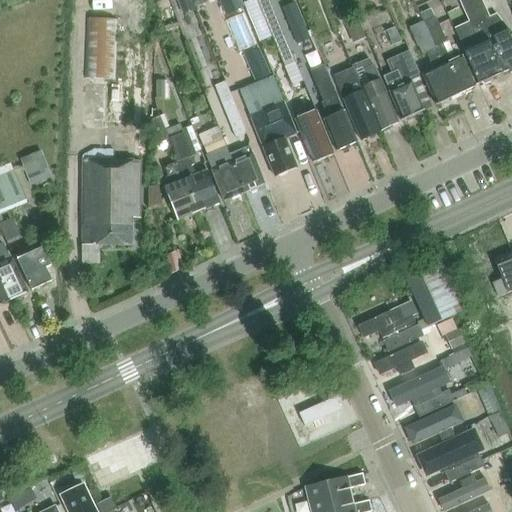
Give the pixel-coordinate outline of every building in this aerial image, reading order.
[(294,61),(269,0),(256,0),(284,65),(294,61)] [(295,3),(282,9),(298,45),(311,39),(295,3)] [(464,54),(478,84),(508,71),(509,74),(511,72),(511,37),(506,25),(498,13),(485,19),(483,16),(487,13),(484,6),(465,14),(479,47),(464,54)] [(431,10),(420,15),(423,23),(455,96),(475,87),(461,57),(451,61),(449,56),(453,54),(448,42),(446,43),(435,17),(434,18),(431,10)] [(242,48),(260,41),(247,11),(230,18),(242,48)] [(113,81),(113,72),(115,21),(86,19),(83,80),(113,81)] [(359,23),(346,28),(350,37),(363,32),(359,23)] [(423,23),(409,29),(418,50),(416,51),(427,74),(422,77),(435,105),(455,96),(423,23)] [(381,78),(401,122),(434,106),(408,51),(386,61),(392,73),(381,78)] [(370,59),(352,67),(353,69),(379,132),(399,123),(375,66),(373,67),(370,59)] [(264,61),(249,68),(255,82),(270,76),(264,61)] [(323,123),(336,152),(357,142),(322,66),(312,71),(324,102),(322,103),(329,120),(323,123)] [(353,69),(334,77),(360,141),(379,132),(353,69)] [(284,138),(298,133),(274,76),(235,93),(246,121),(250,119),(275,177),(297,168),(284,138)] [(156,81),(156,99),(164,99),(164,81),(156,81)] [(225,83),(215,87),(236,138),(246,134),(225,83)] [(334,155),(315,111),(295,120),(313,163),(334,155)] [(200,127),(197,118),(190,120),(193,130),(200,127)] [(179,126),(167,130),(171,139),(180,162),(201,210),(219,203),(205,171),(195,175),(192,166),(195,165),(182,135),(179,126)] [(200,144),(223,201),(244,193),(226,148),(214,153),(209,141),(200,144)] [(244,193),(244,192),(264,184),(251,153),(248,154),(246,149),(230,155),(227,148),(226,148),(244,193)] [(84,161),(82,265),(100,265),(100,245),(132,245),(132,219),(140,219),(141,162),(113,162),(113,150),(94,150),(84,156),(84,161)] [(31,186),(51,178),(43,158),(23,166),(31,186)] [(174,184),(164,188),(178,220),(201,210),(180,162),(179,163),(180,165),(168,170),(174,184)] [(0,213),(28,203),(12,163),(0,168),(0,213)] [(0,277),(11,301),(28,293),(12,259),(10,260),(3,244),(0,244),(0,277)] [(46,269),(52,266),(44,249),(17,261),(31,291),(51,282),(46,269)] [(168,254),(173,270),(188,266),(183,249),(168,254)] [(511,291),(511,252),(494,260),(501,279),(493,283),(498,297),(511,291)] [(428,328),(437,324),(452,317),(454,316),(455,315),(469,309),(442,253),(401,272),(428,328)] [(0,305),(11,301),(0,277),(0,305)] [(352,322),(361,340),(376,333),(380,341),(420,322),(408,296),(352,322)] [(387,352),(423,336),(418,325),(382,341),(387,352)] [(464,344),(457,330),(445,336),(452,350),(464,344)] [(423,343),(373,364),(379,377),(428,355),(423,343)] [(471,357),(467,349),(443,360),(447,368),(471,357)] [(443,369),(394,392),(400,405),(449,382),(443,369)] [(302,451),(274,381),(204,409),(232,479),(302,451)] [(477,390),(488,415),(499,411),(487,385),(477,390)] [(466,395),(464,389),(451,395),(454,401),(466,395)] [(448,390),(413,407),(418,418),(453,401),(450,394),(448,390)] [(301,434),(350,414),(346,403),(326,411),(322,401),(292,413),(301,434)] [(403,431),(412,450),(465,425),(456,406),(403,431)] [(489,418),(498,438),(508,434),(499,414),(489,418)] [(418,461),(426,475),(483,448),(476,433),(418,461)] [(506,436),(498,438),(501,445),(508,442),(506,436)] [(478,452),(475,453),(448,466),(443,468),(448,480),(484,464),(478,452)] [(80,470),(72,473),(76,481),(84,478),(80,470)] [(349,489),(365,485),(362,474),(305,488),(310,511),(323,511),(353,505),(349,489)] [(483,477),(438,498),(444,511),(452,511),(491,494),(483,477)] [(100,502),(96,503),(100,511),(105,511),(113,509),(118,506),(113,495),(100,502)] [(371,511),(369,501),(353,505),(323,511),(371,511)]
